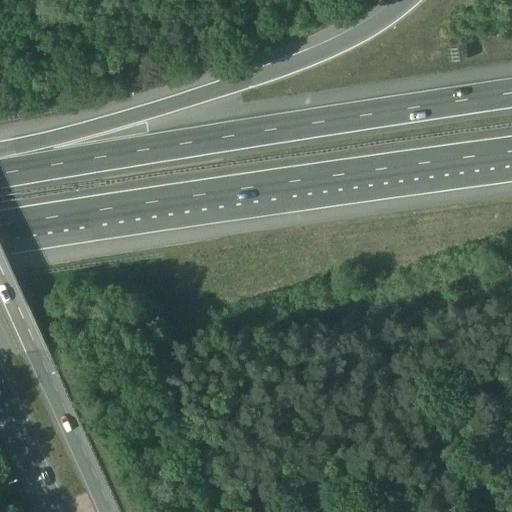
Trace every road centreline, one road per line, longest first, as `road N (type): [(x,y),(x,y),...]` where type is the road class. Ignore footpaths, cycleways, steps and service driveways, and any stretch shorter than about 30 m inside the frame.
road 1 (motorway): [(511,96),(0,173)]
road 2 (motorway): [(0,226),(511,153)]
road 3 (motorway): [(409,0),(324,52),(0,171)]
road 4 (primary): [(105,511),(0,276)]
road 5 (primary): [(0,379),(60,511)]
